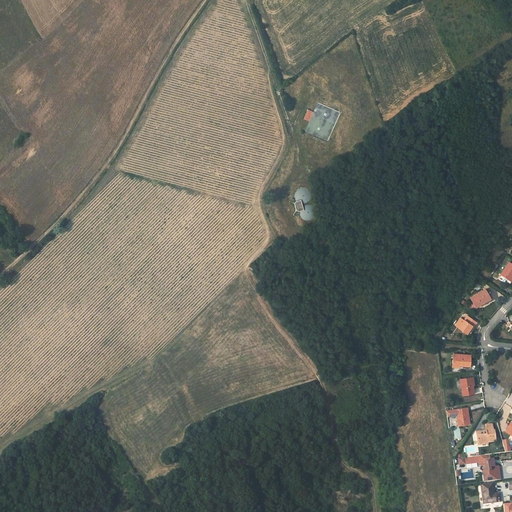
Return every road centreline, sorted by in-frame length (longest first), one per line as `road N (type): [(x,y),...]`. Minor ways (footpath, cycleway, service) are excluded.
road 1 (track): [(0,274),(105,162),(204,0)]
road 2 (track): [(295,167),(297,146),(246,0)]
